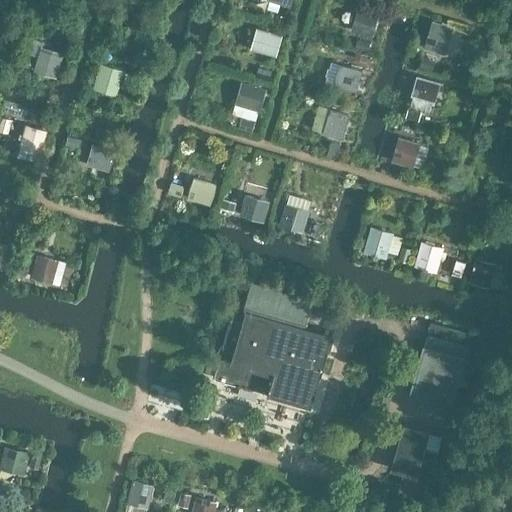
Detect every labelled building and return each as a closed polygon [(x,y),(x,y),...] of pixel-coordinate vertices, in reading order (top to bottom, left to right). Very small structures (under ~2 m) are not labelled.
[(380,4),(365,0),(358,0),(353,23),(374,28),(380,4)] [(246,40),(276,49),(284,24),(254,15),(246,40)] [(449,52),(456,23),(433,18),(426,46),(449,52)] [(27,51),(34,30),(11,23),(5,44),(27,51)] [(351,30),(351,41),(369,42),(369,31),(351,30)] [(431,71),(437,50),(414,43),(408,64),(431,71)] [(59,74),(64,48),(41,44),(35,70),(59,74)] [(333,57),(326,78),(359,88),(365,67),(333,57)] [(93,86),(117,93),(125,67),(101,60),(93,86)] [(437,109),(445,80),(418,73),(411,103),(437,109)] [(233,110),(258,119),(269,86),(244,78),(233,110)] [(327,123),(333,102),(311,96),(304,117),(327,123)] [(27,121),(18,154),(38,160),(47,127),(27,121)] [(113,136),(83,128),(75,157),(105,165),(113,136)] [(393,159),(424,167),(431,142),(399,134),(393,159)] [(211,177),(186,168),(178,192),(203,200),(211,177)] [(267,219),(272,197),(247,192),(242,213),(267,219)] [(291,225),(297,204),(275,197),(269,218),(291,225)] [(392,250),(398,230),(375,223),(369,244),(392,250)] [(422,238),(417,265),(446,271),(451,244),(422,238)] [(475,271),(482,251),(459,244),(453,265),(475,271)] [(31,274),(60,284),(68,260),(38,250),(31,274)] [(328,348),(332,335),(305,328),(313,299),(251,281),(240,320),(231,317),(218,361),(210,358),(206,371),(215,374),(214,376),(268,392),(270,393),(272,384),(284,387),(282,393),(311,401),(319,372),(322,373),(329,348),(328,348)] [(458,382),(468,345),(429,334),(412,395),(413,395),(413,394),(438,402),(445,378),(458,382)] [(451,406),(457,385),(458,382),(445,378),(438,402),(438,403),(451,406)] [(433,468),(439,445),(441,438),(442,439),(442,436),(417,429),(417,430),(405,426),(394,467),(395,467),(395,466),(404,469),(400,484),(426,492),(433,468)] [(31,448),(4,443),(0,464),(0,466),(26,472),(31,448)] [(146,500),(152,480),(129,473),(123,494),(146,500)] [(226,511),(226,509),(220,509),(219,496),(193,497),(193,511),(226,511)] [(267,511),(269,508),(246,501),(243,511),(267,511)]
